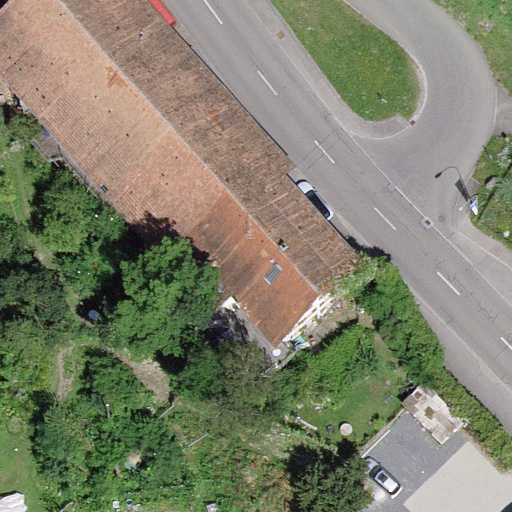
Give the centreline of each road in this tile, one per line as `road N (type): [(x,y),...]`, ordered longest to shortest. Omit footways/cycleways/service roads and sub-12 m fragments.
road 1 (tertiary): [(381,212),(207,0)]
road 2 (unclassified): [(392,0),(443,49),(453,74),(442,131),(381,212)]
road 3 (tertiary): [(511,347),(381,212)]
